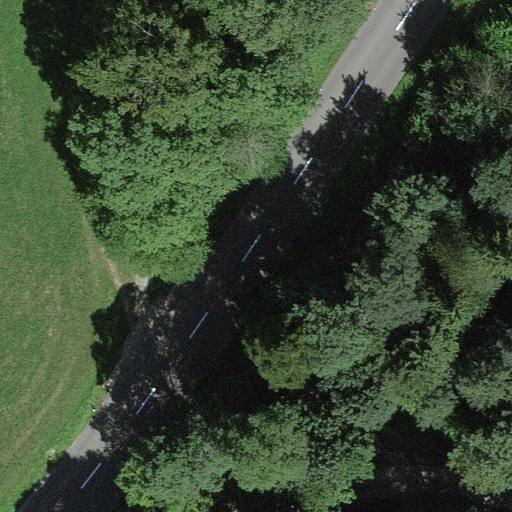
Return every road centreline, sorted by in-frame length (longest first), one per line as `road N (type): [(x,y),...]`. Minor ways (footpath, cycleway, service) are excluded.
road 1 (tertiary): [(62,511),(418,0)]
road 2 (track): [(511,499),(443,472),(211,307)]
road 3 (track): [(242,511),(317,487),(443,472)]
